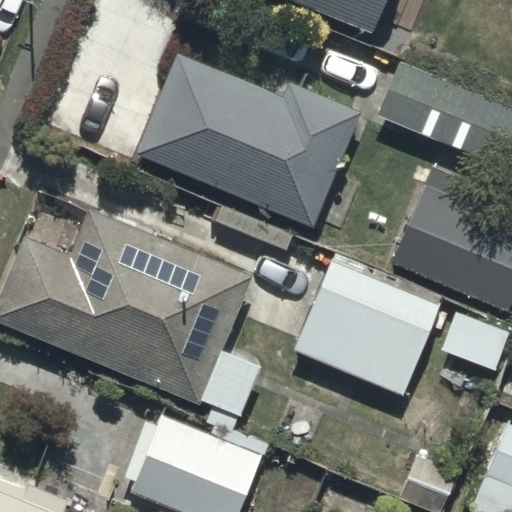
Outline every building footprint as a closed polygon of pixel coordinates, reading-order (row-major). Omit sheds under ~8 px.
[(288,0),(372,35),(387,0),(288,0)] [(173,54),(130,159),(314,233),(362,114),(282,82),(276,95),(173,54)] [(511,106),(400,61),(377,116),(504,167),(511,147),(511,106)] [(511,203),(432,169),(390,267),(507,318),(511,305),(511,203)] [(0,295),(0,323),(201,405),(202,401),(240,417),(261,367),(222,351),(253,277),(89,210),(70,256),(24,237),(0,295)] [(294,351),(403,395),(440,306),(331,262),(294,351)] [(456,313),(441,350),(495,371),(510,333),(456,313)] [(132,493),(178,511),(239,511),(262,456),(163,416),(132,493)] [(511,511),(511,426),(506,424),(471,511),(473,511),(511,511)] [(400,498),(432,511),(439,511),(457,473),(418,456),(400,498)] [(0,511),(63,511),(68,502),(29,486),(28,489),(0,477),(0,511)]
